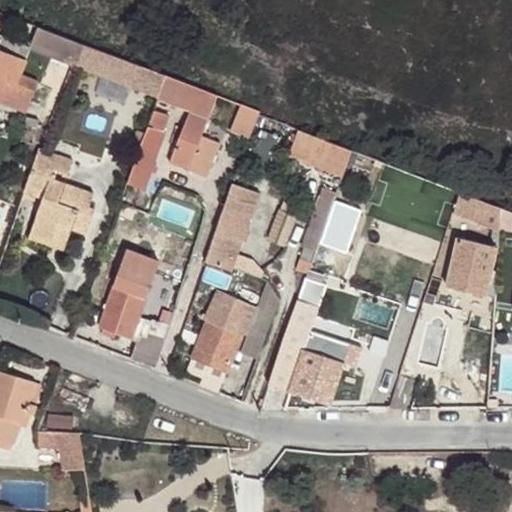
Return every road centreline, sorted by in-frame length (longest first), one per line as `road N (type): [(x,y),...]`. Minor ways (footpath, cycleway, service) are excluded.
road 1 (unclassified): [(511,423),(233,414),(0,325)]
road 2 (unknown): [(65,350),(109,228),(106,170)]
